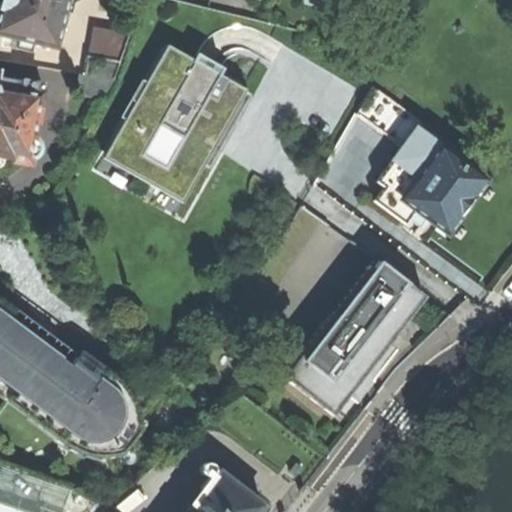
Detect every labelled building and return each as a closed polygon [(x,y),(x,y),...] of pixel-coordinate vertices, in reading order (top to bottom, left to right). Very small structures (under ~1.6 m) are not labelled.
[(0,0),(0,34),(18,39),(33,43),(54,47),(62,11),(70,13),(72,3),(77,0),(0,0)] [(31,53),(33,43),(18,39),(16,49),(31,53)] [(101,158),(181,203),(202,166),(207,169),(236,117),(249,95),(244,92),(245,90),(219,75),(223,68),(196,53),(192,60),(166,45),(101,158)] [(86,57),(84,75),(112,80),(118,63),(86,57)] [(76,94),(101,99),(112,80),(84,75),(79,74),(76,94)] [(4,160),(28,164),(29,156),(32,154),(34,151),(35,146),(35,142),(32,138),(41,83),(20,80),(16,81),(14,85),(14,91),(11,91),(11,96),(0,94),(0,166),(3,165),(4,160)] [(413,130),(419,122),(371,89),(355,117),(400,148),(413,130)] [(445,233),(483,181),(447,155),(413,130),(400,148),(375,182),(382,188),(372,201),(403,224),(407,219),(416,227),(419,222),(423,218),(445,233)] [(282,376),(332,415),(403,324),(425,296),(378,260),(372,268),(368,265),(282,376)] [(0,316),(0,387),(69,438),(86,441),(99,437),(112,449),(125,433),(111,422),(112,405),(109,391),(90,376),(97,367),(72,349),(62,361),(0,316)] [(256,511),(262,505),(218,471),(186,511),(256,511)] [(0,503),(0,511),(24,511),(17,509),(0,503)]
